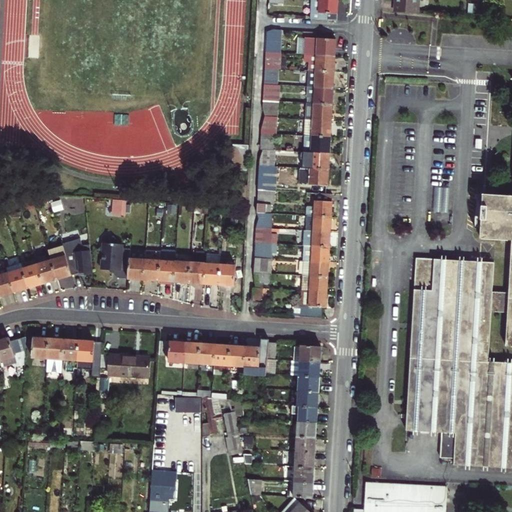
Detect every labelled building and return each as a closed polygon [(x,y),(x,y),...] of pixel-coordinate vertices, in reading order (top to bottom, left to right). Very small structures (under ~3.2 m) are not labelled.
[(337,19),(337,0),(311,0),(310,18),(337,19)] [(398,0),(398,12),(418,14),(419,0),(398,0)] [(482,5),(470,4),(469,17),(481,18),(482,5)] [(336,38),(312,37),(312,44),(304,44),(304,53),(305,53),(335,55),(336,38)] [(281,40),(266,40),(265,51),(279,52),(280,52),(281,40)] [(279,52),(265,51),(264,68),(278,68),(279,52)] [(335,55),(305,53),(304,61),(308,61),(307,70),(334,71),(335,55)] [(278,68),(264,68),(263,84),(278,85),(278,68)] [(333,88),(334,71),(307,70),(307,86),(333,88)] [(278,85),(263,84),(262,100),(277,101),(278,85)] [(333,88),(307,86),(306,102),(332,104),(333,88)] [(262,100),(262,108),(265,116),(276,117),(277,101),(262,100)] [(331,120),(332,104),(306,102),(305,118),(331,120)] [(276,117),(265,116),(261,128),(261,133),(275,133),(276,117)] [(331,120),(305,118),(304,135),(311,135),(330,137),(331,120)] [(261,133),(260,140),(263,149),(274,150),(275,133),(261,133)] [(303,151),(310,152),(311,135),(304,135),(303,151)] [(329,153),(330,137),(311,135),(310,152),(329,153)] [(232,146),(231,171),(248,172),(248,146),(232,146)] [(274,150),(263,149),(259,160),(259,165),(274,166),(274,150)] [(302,167),(328,169),(329,153),(310,152),(303,151),(302,167)] [(274,166),(259,165),(257,190),(275,191),(276,166),(274,166)] [(327,185),(328,169),(302,167),(299,167),(298,184),(327,185)] [(236,199),(246,199),(246,185),(237,184),(236,199)] [(275,191),(257,190),(257,198),(274,199),(275,191)] [(308,215),(331,217),(332,194),(314,193),(314,206),(306,206),(305,215),(308,215)] [(511,195),(484,193),(481,238),(511,240),(511,249),(509,292),(493,291),(495,262),(417,258),(407,430),(442,432),(440,457),(455,458),(455,464),(511,467),(511,195)] [(126,200),(116,199),(115,211),(125,212),(126,200)] [(256,212),(270,213),(271,204),(257,203),(256,212)] [(257,218),(255,227),(271,228),(272,213),(270,213),(256,212),(257,218)] [(308,215),(307,230),(330,232),(331,217),(308,215)] [(306,245),(329,247),(330,232),(307,230),(306,245)] [(255,242),(276,244),(277,233),(258,232),(255,242)] [(115,276),(126,277),(129,249),(129,247),(121,246),(121,244),(112,234),(104,241),(102,241),(102,243),(97,248),(101,253),(100,267),(116,269),(115,276)] [(79,237),(62,242),(62,245),(71,274),(78,272),(83,272),(83,274),(91,273),(88,243),(81,243),(79,237)] [(276,254),(276,244),(255,242),(256,253),(254,256),(271,258),(271,253),(276,254)] [(51,259),(57,279),(71,274),(62,245),(48,249),(51,259)] [(306,245),(305,260),(329,261),(329,247),(306,245)] [(126,277),(143,279),(145,250),(129,249),(126,277)] [(143,279),(158,280),(159,260),(160,250),(145,249),(145,250),(143,279)] [(203,283),(218,283),(219,264),(220,256),(205,255),(204,263),(203,283)] [(20,260),(27,287),(42,283),(36,263),(34,256),(20,260)] [(253,272),(271,273),(272,258),(271,258),(254,256),(253,272)] [(51,259),(36,263),(42,283),(57,279),(51,259)] [(13,291),(27,287),(20,260),(5,264),(13,291)] [(173,281),(175,261),(159,260),(158,280),(173,281)] [(302,275),(328,276),(329,261),(305,260),(302,260),(302,275)] [(173,281),(188,282),(190,262),(175,261),(173,281)] [(203,283),(204,263),(190,262),(188,282),(203,283)] [(0,295),(13,291),(5,264),(0,265),(0,295)] [(219,264),(218,283),(234,285),(235,265),(219,264)] [(271,276),(271,273),(253,272),(253,287),(262,288),(263,283),(269,283),(270,276),(271,276)] [(302,275),(301,290),(327,291),(328,276),(302,275)] [(262,288),(253,287),(252,287),(251,302),(267,303),(267,298),(268,298),(269,288),(262,288)] [(327,291),(301,290),(300,305),(322,306),(326,306),(327,291)] [(322,306),(300,305),(293,304),(293,316),(322,317),(322,306)] [(9,336),(0,338),(0,362),(1,367),(16,362),(19,369),(24,368),(26,335),(10,340),(9,336)] [(47,357),(48,337),(33,336),(32,356),(47,357)] [(47,370),(62,371),(64,338),(48,337),(47,357),(47,370)] [(78,359),(79,339),(64,338),(62,371),(77,372),(78,359)] [(245,345),(243,366),(266,367),(267,358),(267,356),(268,342),(268,338),(260,338),(260,346),(245,345)] [(91,376),(100,376),(102,353),(102,342),(94,342),(94,340),(79,339),(78,359),(92,360),(91,376)] [(168,361),(183,362),(184,341),(169,340),(158,340),(157,352),(168,353),(168,361)] [(184,341),(183,362),(198,363),(199,342),(184,341)] [(198,363),(213,364),(215,343),(199,342),(198,363)] [(268,342),(267,356),(274,357),(275,343),(268,342)] [(228,365),(229,344),(215,343),(213,364),(228,365)] [(245,345),(229,344),(228,365),(243,366),(245,345)] [(299,360),(320,361),(320,346),(300,345),(300,347),(293,346),(293,360),(299,360)] [(149,357),(102,353),(100,376),(100,384),(109,384),(110,373),(147,376),(149,357)] [(266,367),(266,370),(273,371),(274,362),(278,363),(278,359),(267,358),(266,367)] [(320,361),(299,360),(293,360),(292,360),(291,375),(298,376),(319,377),(320,361)] [(298,376),(297,390),(318,391),(319,377),(298,376)] [(297,401),(297,405),(317,407),(318,391),(297,390),(297,391),(291,391),(291,401),(297,401)] [(216,420),(222,419),(221,414),(218,398),(211,397),(201,396),(201,412),(206,411),(207,422),(202,422),(202,436),(209,434),(209,433),(218,431),(216,420)] [(242,447),(239,433),(237,417),(233,399),(226,398),(218,398),(221,414),(223,414),(227,436),(225,437),(228,450),(242,447)] [(317,407),(297,405),(292,405),(291,420),(297,421),(316,422),(317,407)] [(297,421),(296,436),(316,437),(316,422),(297,421)] [(17,436),(9,435),(8,444),(17,444),(17,436)] [(316,437),(296,436),(296,451),(315,452),(316,437)] [(169,439),(168,455),(176,456),(178,439),(169,439)] [(80,449),(95,450),(96,441),(80,440),(80,449)] [(110,443),(109,452),(122,453),(123,444),(110,443)] [(296,451),(295,466),(314,467),(315,452),(296,451)] [(314,467),(295,466),(294,480),(313,481),(314,467)] [(149,500),(165,501),(167,470),(151,468),(149,500)] [(251,493),(260,494),(262,479),(248,478),(251,493)] [(313,481),(294,480),(293,496),(294,496),(312,497),(313,481)] [(445,511),(447,486),(368,481),(365,511),(445,511)] [(312,511),(294,496),(279,511),(312,511)]
